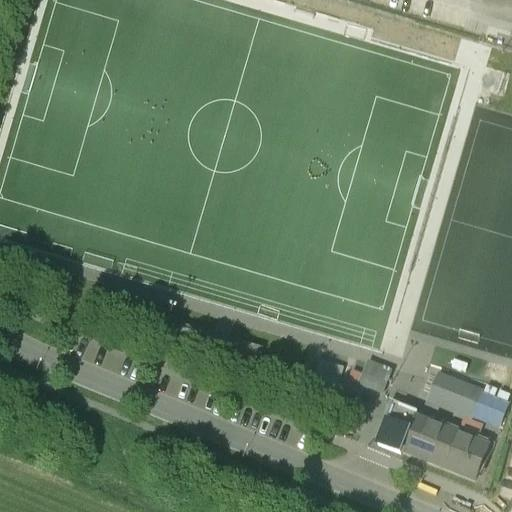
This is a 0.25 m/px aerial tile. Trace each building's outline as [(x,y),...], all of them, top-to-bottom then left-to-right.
[(510,76),(485,69),(479,91),(503,99),(510,76)] [(259,353),(181,330),(176,346),(254,369),(259,353)] [(344,369),(319,362),(312,384),(337,391),(344,369)] [(351,372),(343,394),(354,398),(359,385),(363,377),(351,372)] [(385,385),(363,376),(363,377),(359,385),(382,394),(385,385)] [(481,393),(439,376),(428,402),(470,419),(481,393)] [(489,449),(415,420),(418,415),(394,405),(377,447),(401,456),(402,454),(475,483),(489,449)]
